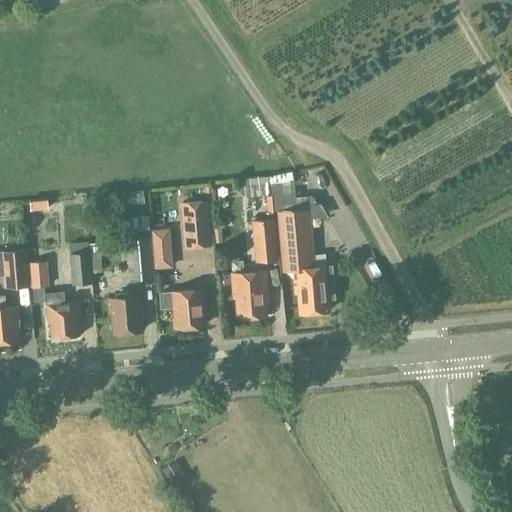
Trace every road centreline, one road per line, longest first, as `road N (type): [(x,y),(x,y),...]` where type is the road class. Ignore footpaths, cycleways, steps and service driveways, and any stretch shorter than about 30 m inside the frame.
road 1 (tertiary): [(0,394),(444,351)]
road 2 (unclassified): [(477,511),(455,457),(444,351)]
